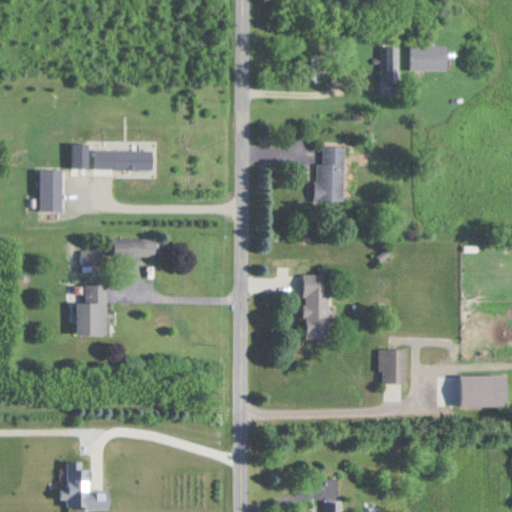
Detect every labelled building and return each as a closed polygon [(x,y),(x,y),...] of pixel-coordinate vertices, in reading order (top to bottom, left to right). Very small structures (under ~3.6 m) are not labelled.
[(398,95),(398,45),(381,45),(381,95),(398,95)] [(412,45),(412,69),(447,69),(447,45),(412,45)] [(344,201),(344,145),(321,145),(321,161),(315,161),(315,201),(344,201)] [(41,211),(63,211),(63,168),(41,168),(41,211)] [(127,242),(127,254),(156,254),(156,242),(127,242)] [(305,337),(329,337),(329,273),(305,273),(305,337)] [(107,282),(85,282),(85,301),(77,301),(77,333),(107,333),(107,282)] [(380,382),(406,382),(406,348),(380,348),(380,382)] [(342,511),(343,501),(323,501),(322,511),(342,511)]
